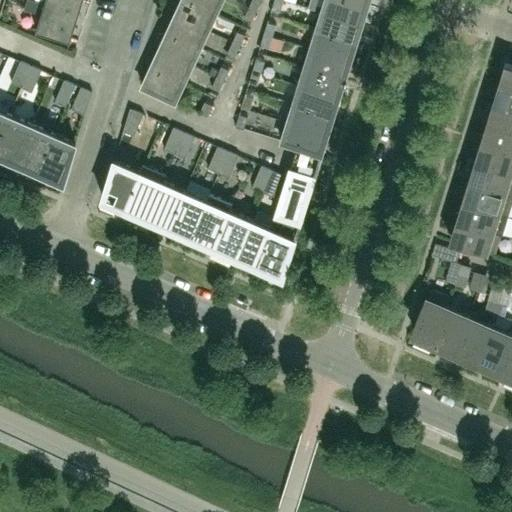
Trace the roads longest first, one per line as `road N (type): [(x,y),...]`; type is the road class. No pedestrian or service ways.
road 1 (residential): [(332,365),(445,3)]
road 2 (residential): [(332,365),(57,248)]
road 3 (residential): [(57,248),(135,0)]
road 4 (residential): [(511,444),(332,365)]
